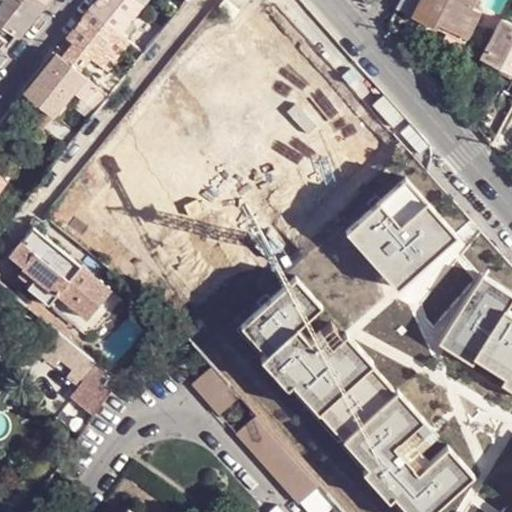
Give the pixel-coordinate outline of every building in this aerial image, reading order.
[(0,19),(19,35),(32,19),(45,2),(41,0),(0,0),(0,7),(2,9),(0,10),(0,19)] [(98,0),(90,10),(125,38),(129,32),(124,29),(146,0),(98,0)] [(416,14),(423,0),(403,0),(400,6),(416,14)] [(476,0),(423,0),(416,14),(440,26),(442,22),(469,36),(482,11),(474,6),(476,0)] [(125,38),(90,10),(68,38),(73,41),(61,57),(110,96),(120,83),(107,72),(105,74),(99,69),(107,60),(112,64),(123,51),(138,62),(145,54),(125,38)] [(511,20),(506,17),(485,58),(511,72),(511,20)] [(278,172),(347,86),(264,21),(195,107),(278,172)] [(460,51),(469,36),(450,27),(442,42),(460,51)] [(145,54),(152,45),(134,30),(129,32),(125,38),(145,54)] [(61,57),(56,52),(25,91),(55,114),(67,98),(74,90),(86,100),(94,91),(97,94),(94,99),(102,105),(110,96),(61,57)] [(91,119),(102,105),(94,99),(97,94),(94,91),(86,100),(74,90),(67,98),(91,119)] [(55,114),(25,91),(14,105),(44,128),(55,115),(55,114)] [(479,128),(492,144),(508,115),(485,103),(479,128)] [(79,134),(87,125),(81,121),(73,130),(79,134)] [(460,237),(406,177),(347,230),(401,290),(460,237)] [(113,289),(35,225),(12,254),(27,266),(39,275),(30,286),(51,303),(59,293),(89,317),(113,289)] [(27,266),(18,277),(30,286),(39,275),(27,266)] [(322,304),(296,275),(242,324),(267,352),(262,357),(289,387),(294,382),(370,466),(365,470),(391,500),(396,495),(411,511),(431,511),(474,473),(448,445),(430,461),(407,434),(424,418),(398,389),(396,390),(371,362),(373,361),(346,331),(332,344),(327,338),(317,347),(298,325),(322,304)] [(511,292),(489,279),(448,346),(511,386),(511,292)] [(38,305),(34,311),(50,323),(59,330),(63,325),(38,305)] [(94,414),(119,379),(59,330),(50,323),(35,342),(79,377),(86,369),(92,373),(72,396),(80,403),(92,413),(94,414)] [(194,388),(220,418),(242,401),(214,369),(194,388)] [(298,508),(303,506),(321,490),(259,421),(238,439),(298,508)] [(321,490),(303,506),(308,511),(333,511),(338,509),(321,490)]
